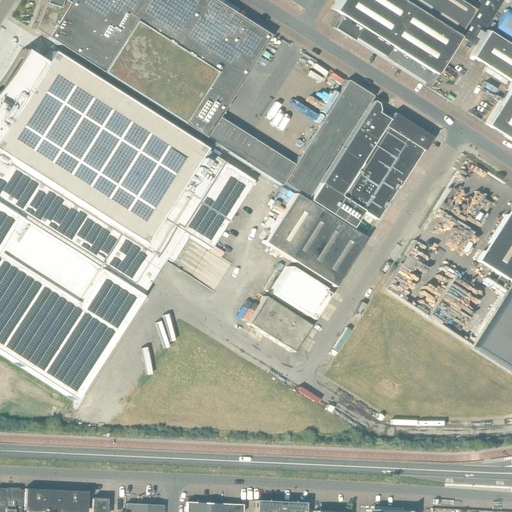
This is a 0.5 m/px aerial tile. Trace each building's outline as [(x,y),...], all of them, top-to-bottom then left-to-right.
[(279,59),(260,47),(267,36),(211,0),(41,0),(38,9),(37,13),(35,17),(30,29),(44,38),(202,138),(216,117),(245,136),(252,124),(250,116),(268,89),(266,81),(265,81),(279,59)] [(288,0),(301,8),(306,0),(288,0)] [(350,36),(423,82),(424,82),(430,72),(454,35),(399,0),(334,0),(329,8),(338,14),(330,27),(349,38),(350,36)] [(472,8),(458,0),(402,0),(456,34),(472,8)] [(476,0),(472,8),(456,34),(473,45),(500,0),(476,0)] [(511,0),(505,0),(487,29),(511,44),(511,0)] [(511,46),(485,30),(469,55),(510,82),(484,124),(511,141),(511,46)] [(0,207),(139,296),(179,232),(207,249),(250,181),(47,52),(41,63),(20,50),(12,64),(2,78),(0,81),(0,207)] [(345,80),(280,182),(305,198),(369,96),(345,80)] [(317,184),(306,201),(350,228),(360,211),(374,219),(391,194),(395,187),(395,186),(397,187),(409,167),(411,164),(415,158),(423,146),(425,143),(428,138),(413,129),(407,125),(391,114),(387,120),(375,113),(376,111),(374,104),(370,101),(317,184)] [(261,243),(331,287),(356,248),(362,238),(292,194),(261,243)] [(509,282),(511,277),(511,203),(475,260),(509,282)] [(0,355),(72,401),(139,296),(0,207),(0,355)] [(409,260),(403,256),(399,262),(405,266),(409,260)] [(310,319),(326,294),(320,290),(321,289),(285,266),(268,294),(303,316),(304,315),(310,319)] [(511,283),(472,347),(511,372),(511,283)] [(244,323),(254,330),(271,303),(261,296),(244,323)] [(254,330),(263,336),(280,309),(271,303),(254,330)] [(263,336),(273,342),(283,325),(290,315),(280,309),(263,336)] [(300,336),(302,332),(306,325),(290,315),(283,325),(300,336)] [(300,336),(283,325),(273,342),(289,352),(300,336)] [(3,489),(1,511),(10,511),(12,501),(17,501),(17,490),(17,489),(3,489)] [(82,503),(82,492),(22,490),(17,490),(17,501),(12,501),(10,511),(18,511),(18,505),(22,506),(21,509),(26,510),(26,511),(53,511),(54,511),(73,511),(81,511),(82,507),(82,503)] [(82,507),(89,508),(88,511),(102,511),(103,499),(89,499),(89,503),(82,503),(82,507)] [(301,511),(302,503),(253,501),(252,511),(301,511)] [(184,507),(183,511),(224,511),(225,505),(225,504),(189,502),(189,506),(188,506),(188,507),(184,507)]
